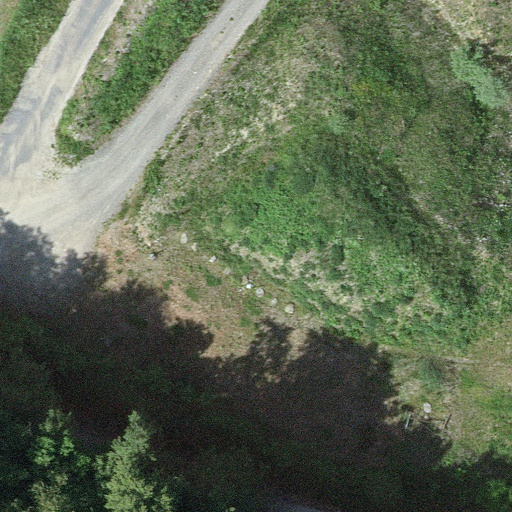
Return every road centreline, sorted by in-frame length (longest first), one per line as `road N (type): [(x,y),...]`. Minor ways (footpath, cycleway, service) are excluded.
road 1 (track): [(31,217),(127,164),(261,0)]
road 2 (track): [(0,393),(292,511)]
road 3 (track): [(0,267),(31,217),(37,117),(105,0)]
